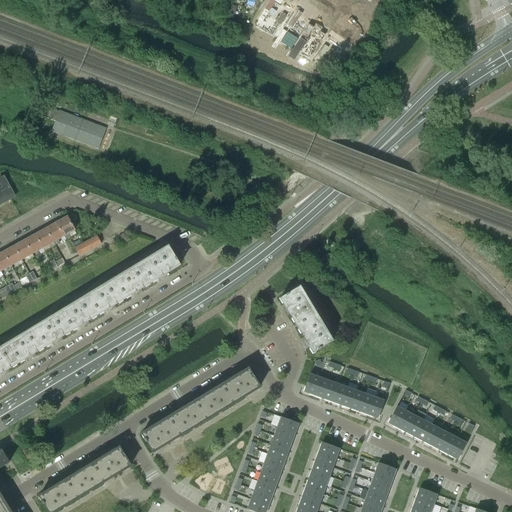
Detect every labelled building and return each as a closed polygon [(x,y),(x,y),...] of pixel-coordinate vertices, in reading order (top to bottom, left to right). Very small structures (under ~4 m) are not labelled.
[(338,0),(316,0),(331,10),(338,0)] [(49,120),(53,110),(46,107),(42,117),(49,120)] [(98,149),(106,129),(59,111),(51,132),(98,149)] [(0,204),(15,197),(4,177),(0,178),(0,204)] [(66,217),(56,223),(63,237),(74,230),(66,217)] [(56,223),(45,229),(53,242),(63,237),(56,223)] [(53,242),(45,229),(35,235),(42,248),(53,242)] [(35,235),(24,241),(32,254),(42,248),(35,235)] [(74,248),(79,256),(101,244),(96,236),(74,248)] [(21,260),(32,254),(24,241),(14,246),(21,260)] [(14,246),(3,252),(11,265),(21,260),(14,246)] [(154,255),(165,274),(179,265),(175,258),(168,247),(154,255)] [(0,270),(0,271),(11,265),(3,252),(0,254),(0,270)] [(154,255),(141,264),(152,282),(165,274),(154,255)] [(128,272),(139,290),(152,282),(141,264),(128,272)] [(33,272),(29,274),(33,281),(37,279),(43,275),(41,271),(34,275),(33,272)] [(128,272),(115,280),(126,298),(139,290),(128,272)] [(101,288),(112,306),(126,298),(115,280),(101,288)] [(101,288),(88,296),(99,314),(112,306),(101,288)] [(288,313),(307,301),(299,288),(288,295),(287,294),(280,299),(288,313)] [(75,304),(86,322),(99,314),(88,296),(75,304)] [(288,313),(297,326),(315,315),(307,301),(288,313)] [(75,304),(62,312),(73,330),(86,322),(75,304)] [(48,320),(59,338),(73,330),(62,312),(48,320)] [(297,326),(305,340),(323,328),(315,315),(297,326)] [(48,320),(35,328),(46,346),(59,338),(48,320)] [(22,336),(33,354),(46,346),(35,328),(22,336)] [(331,342),(323,328),(305,340),(313,353),(320,349),(331,342)] [(22,336),(8,344),(20,362),(33,354),(22,336)] [(0,348),(0,359),(6,370),(20,362),(8,344),(0,348)] [(234,378),(245,396),(259,387),(252,377),(253,376),(248,369),(234,378)] [(320,378),(318,377),(310,374),(303,392),(313,395),(320,378)] [(245,396),(234,378),(221,386),(232,404),(245,396)] [(329,381),(322,379),(320,378),(313,395),(322,399),(329,381)] [(336,384),(329,381),(322,399),(332,402),(338,384),(336,384)] [(341,405),(347,388),(340,385),(338,384),(332,402),(341,405)] [(208,394),(219,412),(232,404),(221,386),(208,394)] [(350,408),(356,391),(354,390),(347,388),(341,405),(350,408)] [(365,394),(358,391),(356,391),(350,408),(359,412),(365,394)] [(195,402),(206,420),(219,412),(208,394),(195,402)] [(359,412),(368,415),(374,397),(372,397),(365,394),(359,412)] [(376,398),(374,397),(368,415),(378,418),(384,401),(376,398)] [(181,410),(192,428),(206,420),(195,402),(181,410)] [(405,411),(403,410),(396,406),(387,422),(396,427),(405,411)] [(168,418),(179,436),(192,428),(181,410),(168,418)] [(414,415),(407,412),(405,411),(396,427),(405,432),(414,415)] [(422,420),(420,419),(414,415),(405,432),(413,436),(422,420)] [(297,424),(280,417),(277,425),(276,427),(294,434),(297,424)] [(179,436),(168,418),(155,426),(166,444),(179,436)] [(424,421),(422,420),(413,436),(422,441),(431,424),(424,421)] [(431,424),(422,441),(430,445),(439,429),(437,428),(431,424)] [(146,442),(152,453),(166,444),(155,426),(141,435),(145,442),(146,442)] [(276,427),(275,429),(273,436),(290,443),(294,434),(276,427)] [(448,433),(441,429),(439,429),(430,445),(439,450),(448,433)] [(456,437),(454,437),(448,433),(439,450),(447,454),(456,437)] [(270,443),(270,445),(287,452),(290,443),(273,436),(270,443)] [(456,437),(447,454),(457,459),(466,442),(458,438),(456,437)] [(339,449),(322,443),(318,453),(336,459),(339,449)] [(270,445),(269,447),(266,454),(284,461),(287,452),(270,445)] [(105,456),(116,474),(130,466),(123,455),(124,455),(120,448),(105,456)] [(1,451),(0,451),(0,503),(3,502),(0,496),(0,489),(2,488),(0,485),(0,467),(8,462),(1,451)] [(332,468),(336,459),(318,453),(315,462),(332,468)] [(284,461),(266,454),(264,461),(263,463),(281,470),(284,461)] [(92,464),(103,482),(116,474),(105,456),(92,464)] [(332,468),(315,462),(311,471),(329,477),(332,468)] [(263,463),(262,465),(260,472),(277,479),(281,470),(263,463)] [(391,479),(395,469),(377,463),(374,473),(391,479)] [(103,482),(92,464),(79,472),(90,490),(103,482)] [(308,480),(326,486),(329,477),(311,471),(308,480)] [(90,490),(79,472),(66,481),(77,499),(90,490)] [(260,472),(257,480),(256,481),(274,488),(277,479),(260,472)] [(391,479),(374,473),(370,482),(388,488),(391,479)] [(322,495),(326,486),(308,480),(305,489),(322,495)] [(77,499),(66,481),(52,489),(63,507),(77,499)] [(274,488),(256,481),(256,483),(253,490),(271,497),(274,488)] [(388,488),(370,482),(367,491),(385,497),(388,488)] [(47,511),(54,511),(63,507),(52,489),(38,497),(43,504),(47,511)] [(302,498),(319,504),(322,495),(305,489),(302,498)] [(416,498),(433,505),(436,496),(419,489),(416,498)] [(251,498),(250,499),(267,506),(271,497),(253,490),(251,498)] [(385,497),(367,491),(364,500),(381,506),(385,497)] [(302,498),(298,507),(312,511),(316,511),(319,504),(302,498)] [(412,507),(424,511),(430,511),(433,505),(416,498),(412,507)] [(253,511),(265,511),(267,506),(250,499),(249,501),(246,510),(253,511)] [(364,500),(361,509),(368,511),(379,511),(381,506),(364,500)] [(10,511),(9,511),(3,502),(0,503),(0,511),(16,511),(15,510),(10,511)]
